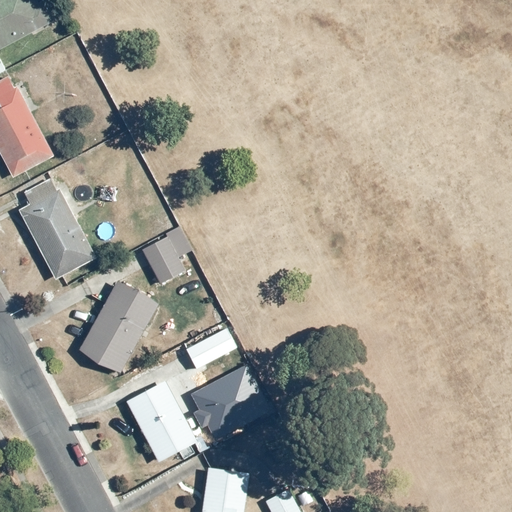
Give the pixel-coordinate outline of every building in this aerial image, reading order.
[(48,0),(0,0),(0,30),(52,6),(48,0)] [(56,120),(17,52),(0,60),(0,122),(12,144),(56,120)] [(61,156),(20,175),(56,254),(97,235),(61,156)] [(120,345),(158,268),(114,247),(77,324),(120,345)] [(237,348),(226,327),(186,348),(196,368),(237,348)] [(161,352),(128,371),(162,431),(196,412),(161,352)] [(244,511),(252,440),(207,435),(199,509),(225,511),(244,511)] [(336,511),(325,484),(279,503),(282,511),(336,511)]
